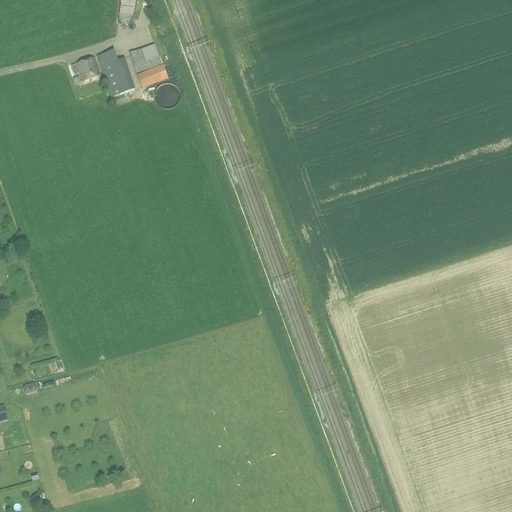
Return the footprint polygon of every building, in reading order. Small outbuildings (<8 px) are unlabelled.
[(154,45),(129,54),(136,74),(161,64),(159,57),(158,57),(154,45)] [(97,57),(110,98),(133,90),(123,60),(117,62),(114,52),(97,57)] [(100,76),(94,58),(71,66),(74,75),(80,73),(83,82),(100,76)] [(167,77),(163,68),(162,65),(136,75),(141,89),(168,79),(167,77)] [(177,103),(178,99),(178,97),(177,94),(175,91),(174,90),(171,89),(169,88),(166,88),(162,89),(159,91),(157,94),(156,96),(156,99),(156,101),(157,103),(159,106),(161,108),(163,109),(166,110),(168,110),(172,109),(174,108),(175,106),(177,103)] [(29,501),(32,511),(36,511),(44,510),(40,498),(29,501)]
